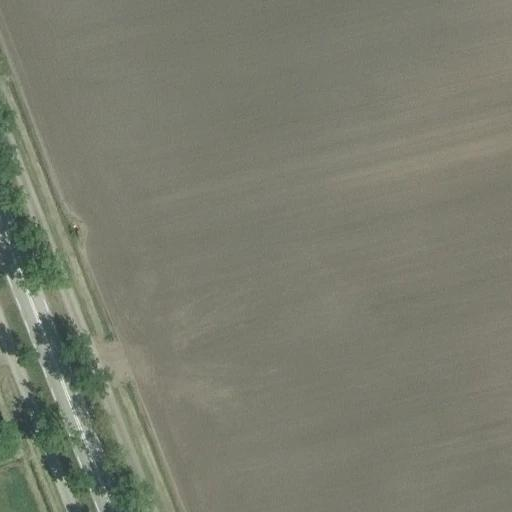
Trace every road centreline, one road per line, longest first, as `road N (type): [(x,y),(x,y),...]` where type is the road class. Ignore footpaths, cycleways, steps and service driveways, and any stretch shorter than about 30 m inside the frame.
road 1 (unclassified): [(152,511),(0,119)]
road 2 (primary): [(113,511),(0,220)]
road 3 (unclassified): [(72,511),(0,324)]
